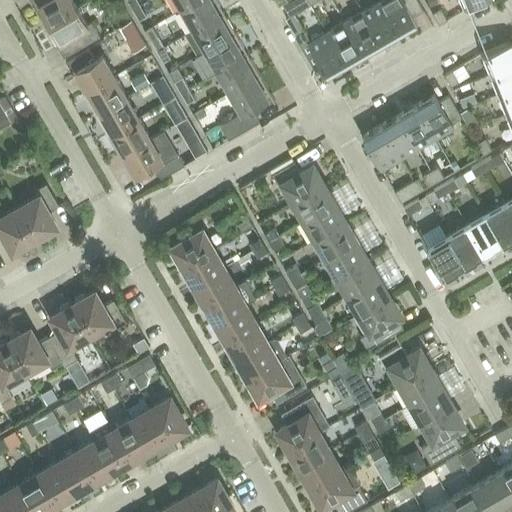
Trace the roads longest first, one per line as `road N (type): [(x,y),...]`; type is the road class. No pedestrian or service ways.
road 1 (residential): [(117,231),(324,117)]
road 2 (residential): [(231,435),(117,231)]
road 3 (residential): [(117,231),(7,41)]
road 4 (residential): [(331,113),(511,6)]
road 5 (residential): [(432,293),(331,113)]
road 6 (residential): [(100,511),(231,435)]
road 7 (residential): [(0,299),(117,231)]
road 8 (residential): [(324,117),(256,0)]
